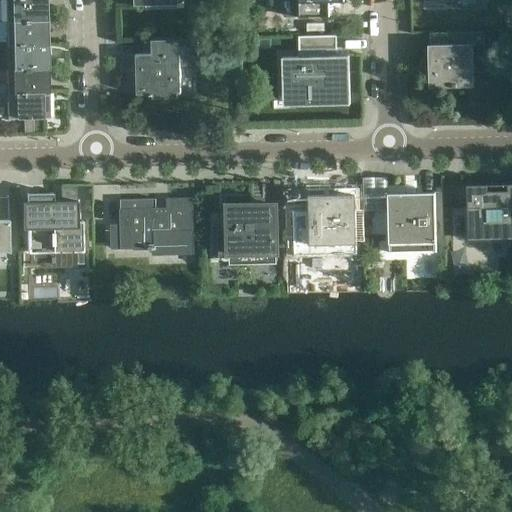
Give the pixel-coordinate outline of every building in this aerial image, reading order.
[(45,20),(44,0),(0,0),(5,0),(5,21),(45,20)] [(0,45),(46,44),(45,20),(5,21),(5,42),(0,42),(0,45)] [(475,86),(474,45),(485,45),(485,32),(445,33),(446,45),(429,45),(430,87),(475,86)] [(350,104),(349,55),(337,56),(336,36),(298,37),(298,51),(305,50),(305,56),(282,57),(283,106),(350,104)] [(180,69),(198,68),(197,39),(151,40),(152,54),(136,54),(137,94),(149,94),(149,96),(153,95),(153,98),(168,98),(168,94),(181,93),(180,69)] [(46,68),(46,44),(0,45),(0,48),(6,48),(6,69),(46,68)] [(0,93),(47,92),(46,68),(6,69),(7,90),(0,90),(0,93)] [(47,92),(0,93),(0,102),(7,103),(7,118),(48,117),(47,92)] [(511,184),(508,184),(508,191),(487,192),(487,185),(466,185),(468,241),(511,240),(511,184)] [(364,230),(364,211),(364,210),(356,210),(355,194),(325,195),(325,189),(308,190),(309,255),(357,254),(356,230),(364,230)] [(437,252),(435,192),(387,193),(389,253),(437,252)] [(82,251),(82,221),(77,221),(77,201),(52,202),(52,194),(26,194),(26,202),(22,202),(22,226),(27,226),(27,253),(82,251)] [(0,250),(9,250),(8,220),(15,219),(15,199),(7,200),(7,196),(0,196),(0,250)] [(191,230),(191,198),(166,199),(167,212),(156,212),(156,199),(120,200),(121,224),(120,224),(121,248),(148,247),(148,250),(154,249),(154,253),(194,252),(194,230),(191,230)] [(276,252),(275,204),(227,204),(227,229),(217,229),(218,257),(229,257),(229,253),(276,252)]
